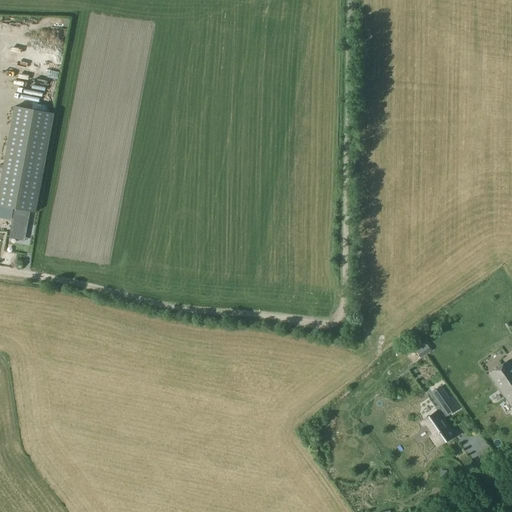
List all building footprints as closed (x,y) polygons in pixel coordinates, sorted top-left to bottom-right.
[(59,46),(56,45),(56,54),(67,54),(68,34),(59,34),(59,46)] [(33,90),(30,102),(54,108),(61,83),(48,79),(47,84),(44,83),(42,92),(33,90)] [(52,113),(14,106),(0,182),(0,205),(34,212),(52,113)] [(30,211),(14,209),(12,220),(9,238),(24,241),(30,211)] [(490,373),(511,405),(511,366),(508,361),(490,373)] [(450,398),(442,386),(432,393),(443,408),(439,411),(439,410),(424,420),(433,433),(429,436),(436,446),(454,434),(443,418),(458,408),(451,398),(450,398)] [(414,435),(416,444),(426,442),(424,433),(414,435)]
